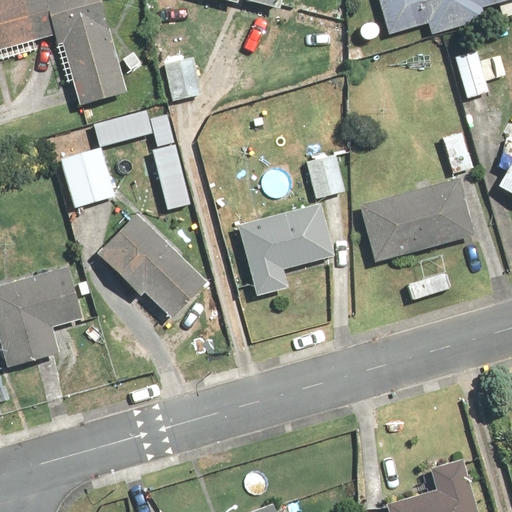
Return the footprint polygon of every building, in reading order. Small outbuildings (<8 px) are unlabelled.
[(7,0),(0,2),(0,54),(62,37),(81,106),(132,92),(106,0),(7,0)] [(288,0),(227,0),(244,4),(245,0),(247,0),(286,8),(288,0)] [(488,5),(493,3),(505,0),(382,0),(393,34),(431,22),(435,36),(492,19),(488,5)] [(460,56),(469,98),(492,93),(483,51),(460,56)] [(194,60),(170,64),(178,104),(201,99),(194,60)] [(467,132),(440,139),(448,174),(476,167),(467,132)] [(511,148),(502,166),(511,171),(502,187),(511,192),(511,148)] [(106,150),(65,161),(77,210),(119,199),(106,150)] [(339,154),(307,163),(317,199),(349,191),(339,154)] [(464,182),(364,206),(378,266),(478,241),(464,182)] [(292,289),(288,273),(337,261),(336,257),(324,207),(276,219),(242,226),(259,296),(292,289)] [(211,283),(166,239),(142,216),(103,256),(127,280),(147,299),(150,296),(176,320),(211,283)] [(58,331),(90,321),(74,268),(0,290),(0,327),(12,369),(65,353),(58,331)] [(390,511),(484,511),(471,459),(435,469),(441,490),(423,495),(388,504),(390,511)] [(284,511),(281,503),(254,511),(284,511)]
